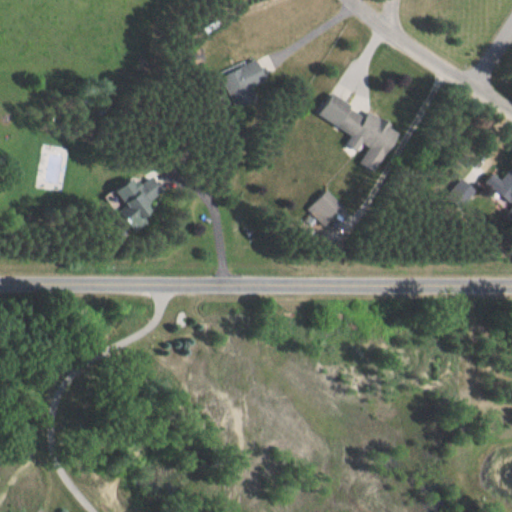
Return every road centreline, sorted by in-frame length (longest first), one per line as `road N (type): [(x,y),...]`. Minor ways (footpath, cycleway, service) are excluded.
road 1 (residential): [(511,281),(0,279)]
road 2 (residential): [(511,104),(385,18)]
